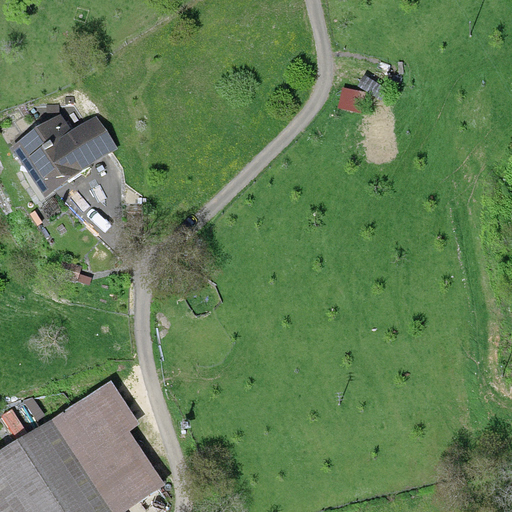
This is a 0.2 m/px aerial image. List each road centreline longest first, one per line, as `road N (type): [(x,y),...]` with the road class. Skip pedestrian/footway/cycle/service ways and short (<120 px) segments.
road 1 (track): [(316,0),(328,66),(318,107),(179,244)]
road 2 (residential): [(179,244),(153,276),(145,323),(184,511)]
